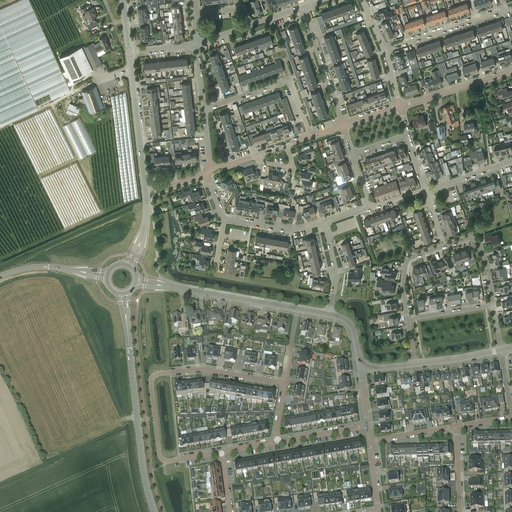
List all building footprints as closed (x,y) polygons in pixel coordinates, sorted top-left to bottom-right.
[(52,52),(28,0),(22,0),(0,10),(0,126),(1,126),(38,109),(37,106),(70,91),(62,73),(52,52)] [(168,12),(171,12),(180,11),(179,5),(176,5),(176,2),(167,3),(167,7),(171,6),(171,9),(168,9),(168,12)] [(158,6),(158,3),(156,3),(154,4),(149,4),(142,5),(141,5),(142,8),(138,8),(138,15),(139,15),(141,15),(142,14),(144,14),(146,14),(146,10),(149,10),(148,7),(158,6)] [(345,5),(348,13),(351,12),(352,14),(355,13),(351,3),(345,5)] [(467,3),(460,5),(463,13),(469,11),(467,3)] [(264,11),(261,4),(252,7),(255,14),(261,12),(264,11)] [(345,5),(339,7),(342,15),(348,13),(345,5)] [(460,5),(455,7),(457,14),(463,13),(460,5)] [(86,7),(80,9),(82,13),(85,12),(86,14),(82,16),(85,23),(83,24),(85,26),(87,25),(89,30),(97,26),(98,25),(98,24),(98,23),(98,22),(97,21),(96,21),(95,21),(94,19),(97,18),(95,14),(94,12),(95,11),(93,8),(87,10),(86,7)] [(339,7),(333,9),(336,17),(342,15),(339,7)] [(451,17),(457,14),(455,7),(448,9),(451,17)] [(333,9),(327,11),(330,19),(336,17),(333,9)] [(379,19),(385,16),(386,19),(393,16),(391,12),(388,13),(386,9),(376,13),(379,19)] [(445,10),(439,12),(441,20),(447,18),(445,10)] [(321,13),(321,16),(322,18),(323,21),(330,19),(327,11),(321,13)] [(439,12),(433,14),(435,22),(441,20),(439,12)] [(144,23),(144,24),(145,23),(150,23),(149,14),(146,14),(144,14),(142,14),(141,15),(139,15),(138,15),(139,21),(143,21),(143,24),(144,23)] [(429,24),(435,22),(433,14),(426,16),(429,24)] [(407,31),(413,29),(411,22),(408,22),(406,15),(402,16),(407,31)] [(417,20),(419,27),(425,25),(423,18),(417,20)] [(417,20),(411,22),(413,29),(419,27),(417,20)] [(384,30),(392,27),(393,26),(392,23),(389,24),(388,21),(381,24),(384,30)] [(495,23),(497,30),(503,28),(501,21),(495,23)] [(140,27),(140,34),(149,33),(148,29),(152,28),(151,23),(150,23),(145,23),(144,24),(144,26),(140,27)] [(396,32),(394,33),(392,29),(395,28),(396,30),(399,28),(401,33),(405,31),(401,23),(397,24),(393,26),(392,27),(384,30),(388,40),(398,36),(396,32)] [(495,23),(489,24),(491,32),(497,30),(495,23)] [(489,24),(483,26),(485,34),(491,32),(489,24)] [(290,35),(298,32),(296,26),(288,29),(290,35)] [(479,36),(485,34),(483,26),(477,28),(479,36)] [(358,39),(365,36),(363,30),(356,33),(358,39)] [(467,31),(470,39),(476,37),(473,30),(467,31)] [(467,31),(461,33),(464,41),(470,39),(467,31)] [(183,38),(183,32),(174,33),(175,38),(171,39),(171,43),(184,42),(183,38)] [(290,35),(292,41),(300,38),(298,32),(290,35)] [(149,33),(140,34),(141,34),(140,34),(140,38),(141,38),(141,40),(146,39),(146,42),(153,41),(153,36),(149,36),(149,33)] [(461,33),(456,35),(458,43),(464,41),(461,33)] [(326,43),(334,41),(336,40),(334,36),(332,37),(331,34),(323,37),(326,43)] [(270,35),(264,37),(266,44),(267,47),(270,46),(269,43),(272,42),(270,35)] [(456,35),(450,37),(452,45),(458,43),(456,35)] [(99,39),(100,42),(97,43),(94,45),(95,47),(97,52),(104,49),(104,50),(105,49),(106,50),(108,49),(108,48),(109,48),(107,43),(106,40),(107,40),(105,36),(99,39)] [(358,39),(361,45),(368,42),(365,36),(358,39)] [(264,37),(258,39),(260,46),(266,44),(264,37)] [(446,47),(452,45),(450,37),(444,39),(446,47)] [(292,41),(294,47),(303,44),(300,38),(292,41)] [(258,39),(252,41),(254,48),(260,46),(258,39)] [(506,50),(503,51),(507,62),(511,59),(511,57),(511,55),(511,54),(511,46),(510,40),(507,41),(510,51),(507,52),(506,50)] [(252,41),(246,43),(248,50),(254,48),(252,41)] [(334,41),(326,43),(328,49),(336,47),(334,41)] [(434,43),(436,50),(442,48),(440,41),(434,43)] [(361,45),(363,51),(370,47),(368,42),(361,45)] [(82,46),(59,57),(66,71),(70,80),(102,65),(96,53),(97,52),(95,47),(94,45),(93,43),(83,48),(82,46)] [(246,43),(240,45),(242,52),(248,50),(246,43)] [(434,43),(428,44),(431,52),(436,50),(434,43)] [(268,50),(270,54),(285,49),(283,44),(274,47),(275,48),(268,50)] [(305,51),(303,44),(294,47),(297,53),(305,51)] [(428,44),(422,46),(425,54),(431,52),(428,44)] [(234,47),(236,55),(242,52),(240,45),(234,47)] [(422,46),(416,48),(419,56),(422,55),(423,57),(425,56),(425,54),(422,46)] [(336,47),(328,49),(330,55),(338,53),(336,47)] [(373,53),(370,47),(363,51),(365,56),(373,53)] [(394,55),(396,62),(415,56),(413,50),(406,52),(407,55),(402,57),(401,53),(394,55)] [(503,51),(498,53),(499,56),(498,56),(499,59),(501,64),(507,62),(503,51)] [(219,59),(222,58),(221,55),(218,56),(217,53),(210,55),(212,61),(219,59)] [(338,53),(330,55),(332,62),(340,59),(340,58),(338,53)] [(298,58),(300,64),(308,61),(306,55),(298,58)] [(410,65),(411,70),(418,67),(415,56),(396,62),(397,68),(405,65),(404,63),(413,61),(414,64),(410,65)] [(490,68),(487,60),(486,56),(483,57),(484,60),(481,62),(484,70),(490,68)] [(460,57),(457,58),(462,74),(465,73),(466,76),(467,75),(467,76),(471,75),(471,74),(472,73),(468,62),(463,64),(460,57)] [(487,60),(490,68),(496,65),(493,57),(487,60)] [(368,66),(376,64),(374,58),(367,60),(368,66)] [(212,61),(214,67),(221,65),(219,59),(212,61)] [(272,65),(275,73),(280,71),(280,73),(284,71),(281,65),(280,60),(274,62),(275,64),(272,65)] [(475,60),(468,62),(472,73),(473,73),(474,74),(477,73),(477,72),(478,71),(475,60)] [(308,61),(300,64),(302,70),(311,68),(308,61)] [(444,62),(439,64),(440,69),(443,77),(446,76),(448,81),(459,78),(456,66),(447,69),(444,62)] [(335,72),(343,69),(341,63),(333,65),(335,72)] [(368,66),(370,72),(378,70),(376,64),(368,66)] [(214,67),(216,73),(223,71),(221,65),(214,67)] [(272,65),(264,68),(266,76),(275,73),(272,65)] [(264,68),(255,71),(258,79),(266,76),(264,68)] [(311,68),(302,70),(305,76),(313,74),(311,68)] [(335,72),(338,78),(346,75),(343,69),(335,72)] [(443,77),(440,69),(431,72),(433,77),(424,80),(427,87),(430,87),(442,84),(440,78),(443,77)] [(379,76),(378,70),(370,72),(371,78),(379,76)] [(216,73),(218,79),(226,77),(223,71),(216,73)] [(255,71),(247,74),(250,82),(258,79),(255,71)] [(247,74),(238,77),(241,85),(250,82),(247,74)] [(313,74),(305,76),(307,82),(315,80),(313,74)] [(406,74),(400,76),(402,83),(412,80),(410,74),(406,76),(406,74)] [(338,78),(340,84),(348,81),(346,75),(338,78)] [(218,79),(220,85),(228,83),(226,77),(218,79)] [(315,80),(307,82),(309,89),(317,86),(315,80)] [(350,87),(348,81),(340,84),(342,90),(350,87)] [(230,89),(228,83),(220,85),(222,91),(230,89)] [(300,90),(302,94),(307,92),(306,89),(303,89),(301,84),(298,85),(300,90)] [(404,89),(406,95),(418,91),(416,84),(404,89)] [(81,92),(89,114),(104,108),(96,86),(81,92)] [(377,90),(378,93),(380,101),(386,98),(383,88),(377,90)] [(500,97),(504,96),(506,102),(511,100),(511,97),(511,96),(511,92),(511,90),(507,91),(506,88),(502,89),(502,88),(498,89),(498,91),(493,92),(495,99),(500,97)] [(310,93),(313,100),(321,97),(319,90),(310,93)] [(271,95),(274,103),(281,100),(281,99),(279,92),(271,95)] [(364,98),(360,99),(363,107),(369,105),(366,97),(365,93),(362,94),(364,98)] [(378,93),(372,95),(374,103),(380,101),(378,93)] [(271,95),(263,97),(266,105),(274,103),(271,95)] [(372,95),(366,97),(369,105),(374,103),(372,95)] [(358,100),(354,102),(357,109),(363,107),(360,99),(359,96),(356,96),(358,100)] [(263,97),(256,100),(259,108),(266,105),(263,97)] [(321,97),(313,100),(315,106),(323,103),(321,97)] [(351,111),(357,109),(354,102),(353,99),(351,99),(352,102),(348,104),(351,111)] [(256,100),(249,103),(251,110),(259,108),(256,100)] [(509,117),(511,115),(511,100),(502,104),(504,110),(508,108),(509,113),(508,113),(509,117)] [(244,113),(251,110),(249,103),(241,105),(244,113)] [(323,103),(315,106),(317,112),(325,109),(323,103)] [(443,107),(448,123),(455,121),(452,112),(455,111),(453,104),(450,105),(443,107)] [(80,108),(74,105),(72,111),(78,113),(80,108)] [(325,109),(317,112),(319,118),(327,115),(325,109)] [(222,121),(229,118),(232,117),(231,114),(228,115),(227,112),(220,114),(222,121)] [(412,117),(416,128),(426,125),(423,116),(419,117),(419,115),(412,117)] [(506,118),(500,120),(501,124),(507,122),(507,123),(511,121),(511,123),(511,115),(509,117),(506,118)] [(222,121),(224,127),(231,124),(229,118),(222,121)] [(433,121),(427,123),(430,131),(436,130),(433,121)] [(465,131),(472,130),(472,134),(477,133),(476,126),(474,127),(473,122),(464,124),(465,131)] [(231,124),(224,127),(226,132),(236,129),(235,126),(232,127),(231,124)] [(278,136),(284,134),(282,127),(281,127),(280,124),(275,126),(278,136)] [(275,126),(273,126),(272,125),(268,126),(268,127),(272,138),(278,136),(275,126)] [(287,125),(282,127),(284,134),(290,132),(287,125)] [(438,137),(445,136),(444,125),(436,126),(438,137)] [(266,140),(272,138),(268,127),(265,128),(266,130),(267,130),(267,132),(264,133),(266,140)] [(236,129),(226,132),(228,138),(235,136),(234,133),(237,132),(236,129)] [(254,144),(261,142),(258,135),(257,132),(248,135),(251,141),(253,140),(254,144)] [(264,133),(258,135),(261,142),(266,140),(264,133)] [(235,136),(228,138),(230,144),(237,142),(235,136)] [(237,142),(230,144),(232,150),(239,148),(238,144),(243,142),(245,144),(246,146),(250,145),(248,138),(244,140),(237,142)] [(330,143),(332,148),(340,146),(339,143),(340,143),(339,140),(332,142),(331,140),(326,141),(327,144),(330,143)] [(419,152),(419,154),(432,150),(430,144),(427,146),(426,143),(420,145),(422,151),(419,152)] [(494,145),(491,146),(491,147),(492,152),(493,152),(495,152),(496,156),(499,155),(501,156),(502,156),(500,146),(499,143),(494,144),(494,145)] [(397,148),(401,159),(407,157),(403,146),(397,148)] [(297,155),(300,163),(309,160),(307,154),(312,152),(311,147),(303,150),(304,153),(297,155)] [(188,149),(189,153),(189,158),(189,161),(196,160),(195,153),(192,153),(191,149),(188,149)] [(432,150),(419,154),(420,156),(424,155),(425,158),(434,155),(437,154),(435,149),(432,150)] [(343,150),(333,154),(335,159),(333,160),(334,162),(340,160),(339,157),(345,155),(343,150)] [(394,150),(389,152),(393,164),(396,163),(395,160),(398,159),(394,150)] [(162,164),(169,163),(168,151),(165,152),(165,156),(161,156),(162,164)] [(477,151),(472,152),(476,162),(479,161),(479,162),(485,160),(482,151),(478,153),(477,151)] [(181,152),(174,153),(175,163),(182,162),(182,157),(182,154),(181,152)] [(389,152),(380,155),(384,167),(393,164),(389,152)] [(472,163),(476,162),(472,152),(468,154),(468,156),(464,157),(467,166),(473,164),(472,163)] [(161,156),(157,156),(157,153),(150,153),(151,162),(154,161),(155,165),(162,164),(161,156)] [(380,155),(372,158),(376,170),(384,167),(380,155)] [(434,155),(425,158),(426,161),(422,162),(423,164),(425,164),(425,163),(436,160),(434,155)] [(373,171),(376,170),(372,158),(366,160),(367,162),(364,163),(366,170),(372,168),(373,171)] [(425,163),(425,164),(426,166),(429,165),(430,167),(442,163),(443,163),(444,163),(442,158),(436,160),(425,163)] [(335,165),(337,170),(347,167),(346,164),(348,164),(347,161),(341,163),(340,160),(334,162),(335,165)] [(444,168),(442,163),(430,167),(431,170),(425,173),(426,175),(444,168)] [(337,170),(336,171),(338,176),(350,171),(349,166),(347,167),(337,170)] [(249,176),(252,175),(254,179),(259,177),(257,170),(254,172),(252,167),(243,170),(247,182),(251,180),(249,176)] [(309,180),(310,172),(316,173),(316,169),(308,167),(307,173),(300,172),(299,179),(302,179),(309,180)] [(444,168),(426,175),(426,177),(433,175),(434,178),(446,174),(444,168)] [(352,177),(350,171),(338,176),(341,184),(347,182),(346,179),(352,177)] [(264,179),(263,184),(267,185),(267,182),(273,183),(275,173),(271,172),(270,173),(268,173),(267,178),(265,178),(264,179)] [(275,173),(273,183),(280,184),(279,187),(282,188),(283,181),(280,181),(281,175),(279,174),(275,173)] [(413,175),(407,177),(410,186),(416,184),(413,175)] [(402,189),(410,186),(407,177),(401,179),(400,176),(398,177),(402,189)] [(489,181),(492,190),(501,187),(498,181),(495,182),(493,176),(491,177),(492,180),(489,181)] [(225,192),(234,189),(237,187),(235,183),(232,184),(230,179),(221,182),(223,188),(224,188),(225,192)] [(312,180),(309,180),(302,179),(302,181),(301,185),(304,186),(303,191),(310,193),(312,180)] [(481,184),(479,184),(482,194),(487,192),(483,179),(480,180),(481,184)] [(485,179),(483,179),(487,192),(492,190),(489,181),(486,182),(485,179)] [(396,181),(390,183),(393,192),(399,190),(396,181)] [(475,182),(473,183),(477,196),(482,194),(479,184),(476,185),(475,182)] [(390,183),(384,185),(388,194),(393,192),(390,183)] [(471,187),(469,188),(472,197),(477,196),(473,183),(470,184),(471,187)] [(343,184),(338,186),(339,189),(338,189),(340,194),(341,194),(353,190),(351,185),(344,187),(343,184)] [(384,185),(379,187),(382,196),(388,194),(384,185)] [(464,200),(472,197),(469,188),(466,189),(465,186),(462,187),(464,193),(461,194),(464,200)] [(376,198),(382,196),(379,187),(373,189),(376,198)] [(191,190),(180,194),(181,198),(187,196),(189,202),(192,200),(192,201),(201,198),(199,193),(198,194),(197,191),(192,193),(191,190)] [(355,195),(353,190),(341,194),(344,204),(350,202),(348,197),(355,195)] [(236,197),(234,210),(237,210),(237,211),(240,212),(240,208),(243,209),(245,199),(245,196),(240,195),(239,198),(236,197)] [(332,196),(324,199),(328,212),(333,210),(331,204),(334,203),(332,197),(332,196)] [(264,206),(265,200),(265,199),(256,198),(256,201),(254,210),(257,211),(256,214),(259,215),(260,205),(264,206)] [(324,199),(316,202),(318,207),(320,207),(322,212),(325,211),(326,212),(328,212),(324,199)] [(268,200),(265,200),(264,206),(267,206),(265,214),(271,215),(272,207),(273,202),(267,201),(268,200)] [(313,206),(308,208),(310,216),(316,214),(313,207),(316,206),(314,200),(311,201),(313,206)] [(194,209),(196,213),(205,210),(203,203),(196,205),(195,202),(187,204),(189,211),(194,209)] [(278,208),(272,207),(271,215),(276,216),(277,209),(280,209),(281,203),(278,202),(278,208)] [(284,203),(281,203),(280,209),(283,210),(282,217),(287,218),(289,210),(283,209),(284,203)] [(301,205),(298,206),(299,212),(303,211),(305,218),(310,216),(308,208),(302,210),(301,205)] [(289,210),(287,218),(293,219),(293,218),(294,212),(299,212),(298,206),(295,206),(294,211),(289,210)] [(446,212),(440,214),(442,220),(452,216),(454,215),(451,207),(445,209),(446,212)] [(395,208),(390,210),(393,220),(395,219),(395,218),(398,217),(395,208)] [(390,210),(385,212),(387,220),(390,219),(391,221),(393,220),(390,210)] [(413,216),(414,218),(423,215),(421,210),(413,212),(414,215),(413,216)] [(199,222),(200,225),(209,222),(207,216),(202,218),(201,214),(194,216),(196,223),(199,222)] [(379,214),(374,216),(377,224),(380,223),(380,224),(383,223),(379,214)] [(442,220),(444,225),(453,221),(452,216),(442,220)] [(370,228),(373,227),(369,217),(364,219),(367,227),(370,226),(370,228)] [(425,220),(417,223),(418,225),(416,226),(417,228),(427,225),(425,220)] [(453,221),(444,225),(445,230),(455,226),(458,226),(456,220),(453,221)] [(455,226),(445,230),(447,235),(449,234),(453,233),(454,236),(460,234),(459,231),(457,231),(455,226)] [(199,235),(204,236),(203,239),(212,241),(214,233),(209,232),(210,229),(201,227),(199,235)] [(428,230),(420,233),(421,236),(420,236),(421,238),(430,235),(428,230)] [(501,243),(499,240),(498,234),(493,236),(492,234),(485,237),(486,241),(491,240),(492,242),(493,246),(497,245),(498,245),(499,245),(499,244),(500,244),(501,243)] [(430,235),(421,238),(422,241),(423,240),(424,243),(432,240),(430,235)] [(200,248),(200,252),(210,254),(211,247),(202,245),(203,241),(195,240),(194,247),(200,248)] [(343,250),(353,246),(352,244),(350,244),(349,241),(341,244),(343,250)] [(343,250),(345,255),(353,252),(352,249),(353,249),(353,246),(343,250)] [(493,255),(496,264),(503,262),(501,254),(505,253),(503,248),(497,250),(498,253),(493,255)] [(461,252),(464,261),(468,260),(469,264),(476,262),(473,254),(469,255),(467,249),(461,252)] [(349,253),(345,255),(347,260),(356,256),(361,255),(360,252),(358,253),(357,251),(353,252),(349,253)] [(460,262),(464,261),(461,252),(454,254),(456,260),(452,261),(455,269),(462,267),(460,262)] [(192,254),(192,258),(197,259),(196,260),(199,261),(198,266),(196,265),(195,268),(204,270),(204,267),(207,267),(209,260),(203,259),(203,256),(192,254)] [(356,256),(347,260),(348,265),(357,262),(355,259),(357,259),(357,258),(356,256)] [(444,260),(441,261),(443,268),(446,267),(447,268),(453,266),(450,256),(443,258),(444,260)] [(440,269),(443,268),(441,261),(438,263),(437,260),(430,262),(434,273),(440,270),(440,269)] [(508,278),(508,277),(511,277),(510,273),(507,273),(506,269),(510,268),(510,264),(503,265),(504,270),(497,271),(498,275),(499,275),(500,279),(508,278)] [(236,267),(233,267),(223,265),(223,267),(224,267),(224,270),(227,271),(227,274),(235,276),(236,267)] [(423,265),(419,266),(422,276),(426,274),(427,278),(433,276),(431,269),(427,270),(425,265),(423,266),(423,265)] [(418,277),(422,276),(419,266),(415,268),(413,269),(416,278),(413,279),(415,285),(418,284),(418,281),(420,280),(418,277)] [(349,272),(348,280),(360,281),(361,273),(361,268),(355,267),(355,273),(349,272)] [(384,277),(385,277),(385,278),(395,280),(396,272),(388,271),(388,268),(383,267),(382,274),(382,275),(382,276),(383,276),(383,277),(384,277)] [(313,277),(311,285),(323,288),(325,279),(318,278),(319,275),(319,272),(313,273),(313,276),(313,277)] [(510,287),(509,280),(501,282),(502,286),(500,287),(500,292),(509,291),(509,287),(510,287)] [(386,295),(387,294),(393,295),(394,286),(384,285),(384,282),(377,281),(377,287),(382,287),(382,295),(386,295)] [(463,288),(463,291),(464,299),(468,298),(469,300),(474,300),(473,291),(472,287),(463,288)] [(476,290),(473,291),(474,300),(479,299),(479,296),(483,296),(482,288),(476,289),(476,290)] [(458,293),(454,293),(456,302),(461,302),(461,299),(464,299),(463,291),(458,292),(458,293)] [(450,293),(445,294),(446,302),(450,301),(450,303),(456,302),(454,293),(451,294),(450,293)] [(436,294),(427,296),(428,305),(432,304),(432,306),(437,305),(436,296),(436,294)] [(440,296),(436,296),(437,305),(443,305),(442,302),(446,302),(445,294),(439,294),(440,296)] [(504,301),(502,301),(503,306),(511,305),(511,298),(511,295),(504,296),(504,301)] [(421,299),(418,299),(419,308),(424,307),(424,305),(428,305),(427,296),(421,296),(421,299)] [(381,304),(385,303),(386,305),(387,305),(388,309),(396,307),(396,302),(393,303),(393,298),(381,300),(381,304)] [(208,321),(217,320),(217,321),(222,321),(221,313),(216,313),(216,310),(210,311),(207,311),(207,312),(208,321)] [(225,315),(224,325),(230,326),(231,323),(231,321),(238,322),(239,318),(237,317),(238,313),(229,311),(229,316),(225,315)] [(192,319),(190,319),(190,324),(192,324),(192,326),(193,326),(193,329),(194,329),(200,329),(201,328),(200,325),(206,324),(205,315),(199,316),(199,313),(191,314),(192,319)] [(384,321),(388,320),(389,320),(390,324),(399,322),(398,317),(396,317),(395,313),(383,314),(384,321)] [(173,325),(177,325),(178,330),(186,329),(185,322),(187,322),(186,315),(180,315),(180,314),(172,315),(172,320),(173,320),(173,325)] [(241,322),(245,323),(245,325),(253,326),(254,316),(247,314),(246,317),(242,316),(241,322)] [(256,326),(262,327),(262,328),(268,329),(270,318),(263,317),(263,320),(261,320),(261,319),(257,318),(256,326)] [(279,321),(274,320),(273,327),(278,328),(277,330),(284,331),(284,334),(287,334),(289,326),(286,325),(286,321),(279,320),(279,321)] [(312,332),(310,332),(311,325),(303,324),(302,329),(301,329),(301,333),(306,334),(305,339),(311,340),(312,332)] [(313,335),(313,340),(316,340),(316,339),(318,340),(319,337),(323,338),(325,328),(323,327),(322,326),(321,326),(320,326),(320,327),(318,327),(317,333),(314,332),(313,335)] [(398,332),(397,327),(389,329),(390,335),(392,335),(392,339),(401,337),(400,332),(398,332)] [(330,335),(328,343),(334,344),(335,340),(339,340),(341,331),(339,330),(339,329),(338,329),(337,329),(336,329),(336,330),(334,329),(333,335),(330,335)] [(182,347),(173,348),(173,351),(174,361),(181,361),(180,354),(183,353),(182,347)] [(188,360),(194,359),(195,359),(194,356),(195,356),(194,353),(198,353),(197,347),(191,347),(191,349),(187,350),(188,359),(188,360)] [(219,353),(222,354),(223,348),(219,347),(219,349),(214,349),(214,348),(212,358),(218,359),(219,353)] [(224,360),(229,361),(231,349),(223,348),(222,354),(225,354),(224,360)] [(240,351),(231,349),(229,361),(229,362),(235,363),(236,356),(239,357),(240,351)] [(244,364),(249,365),(251,353),(243,351),(242,357),(245,358),(244,364)] [(300,359),(312,361),(313,352),(307,351),(307,354),(301,353),(300,354),(299,354),(298,357),(300,358),(300,359)] [(260,354),(251,353),(249,365),(250,365),(250,366),(253,367),(254,365),(255,366),(256,360),(259,360),(260,354)] [(264,367),(269,368),(271,356),(263,354),(262,361),(265,361),(264,367)] [(280,357),(271,356),(269,368),(275,369),(276,363),(279,364),(280,357)] [(304,368),(310,369),(312,361),(300,359),(299,360),(298,359),(297,363),(299,363),(299,364),(305,365),(304,368)] [(335,369),(347,367),(347,366),(348,366),(348,363),(346,363),(346,362),(340,362),(340,359),(331,360),(331,364),(334,363),(335,369)] [(501,372),(500,372),(498,372),(497,364),(491,364),(491,366),(488,367),(489,373),(491,373),(492,373),(497,373),(498,381),(502,380),(501,372)] [(492,382),(491,373),(489,373),(488,367),(488,366),(481,366),(482,368),(478,369),(479,375),(481,375),(482,375),(487,375),(488,383),(492,382)] [(336,377),(342,376),(342,374),(348,373),(347,372),(349,371),(348,368),(347,368),(347,367),(335,369),(336,377)] [(297,376),(309,378),(310,369),(304,368),(304,371),(298,370),(297,376)] [(482,384),(481,375),(479,375),(478,369),(478,368),(472,368),(472,370),(469,371),(468,371),(469,378),(472,378),(472,377),(473,377),(477,377),(479,385),(482,384)] [(469,387),(473,386),(472,378),(469,378),(468,371),(469,371),(468,370),(462,370),(462,372),(459,373),(460,380),(462,380),(462,379),(463,379),(468,379),(469,387)] [(462,380),(460,380),(459,373),(459,371),(452,372),(453,374),(449,374),(450,381),(452,381),(453,381),(458,380),(459,388),(463,388),(462,380)] [(452,381),(450,381),(449,374),(449,372),(443,373),(443,375),(440,375),(439,375),(440,382),(442,382),(443,382),(444,382),(448,381),(450,389),(453,389),(452,381)] [(442,382),(440,382),(439,375),(440,375),(439,373),(433,374),(433,376),(430,376),(431,383),(433,383),(434,383),(439,382),(440,390),(444,390),(443,382),(442,382)] [(434,391),(433,383),(431,383),(430,376),(429,374),(423,375),(423,377),(420,377),(421,384),(423,384),(424,384),(429,383),(430,391),(434,391)] [(423,384),(421,384),(420,377),(420,375),(413,376),(414,378),(410,378),(411,385),(413,385),(414,385),(419,384),(420,392),(424,392),(423,384)] [(301,385),(307,386),(309,378),(297,376),(296,381),(302,382),(301,385)] [(337,386),(349,384),(348,379),(342,380),(342,376),(336,377),(337,386)] [(413,385),(411,385),(410,378),(410,376),(404,377),(404,379),(400,379),(401,386),(405,386),(409,385),(411,393),(414,393),(413,385)] [(202,381),(196,382),(198,393),(198,395),(206,394),(206,390),(206,384),(202,384),(202,381)] [(209,390),(208,395),(214,396),(215,391),(216,383),(211,382),(210,384),(206,384),(206,390),(209,390)] [(349,384),(337,386),(338,395),(344,394),(344,391),(350,390),(349,384)] [(294,393),(306,395),(307,386),(301,385),(301,388),(295,387),(294,388),(293,388),(292,392),(294,392),(294,393)] [(390,397),(389,388),(376,390),(377,396),(382,395),(382,398),(390,397)] [(268,401),(267,403),(273,404),(273,401),(274,397),(275,398),(276,395),(275,394),(275,392),(269,391),(269,392),(268,401)] [(294,393),(293,394),(292,393),(291,397),(293,397),(293,398),(299,399),(298,404),(304,403),(306,395),(294,393)] [(494,400),(490,400),(492,411),(498,409),(497,404),(504,402),(503,395),(494,397),(494,400)] [(469,398),(469,401),(465,401),(467,414),(469,413),(469,414),(470,414),(470,415),(473,414),(473,413),(474,413),(472,405),(476,404),(475,397),(469,398)] [(485,412),(492,411),(490,400),(486,401),(485,398),(480,399),(481,406),(484,406),(485,412)] [(389,400),(377,402),(378,408),(381,408),(382,411),(391,410),(389,405),(389,400)] [(466,414),(467,414),(465,401),(465,402),(462,403),(462,400),(455,401),(456,407),(460,407),(461,414),(462,414),(462,415),(467,415),(466,414)] [(452,404),(441,405),(442,409),(443,419),(444,418),(445,419),(446,419),(447,418),(450,417),(449,411),(453,411),(452,404)] [(349,406),(349,408),(351,417),(357,416),(356,414),(357,414),(357,411),(356,411),(354,405),(349,406)] [(443,419),(442,409),(435,410),(435,406),(430,407),(431,414),(436,414),(437,420),(440,419),(441,420),(442,419),(443,419)] [(417,412),(419,422),(426,421),(425,416),(428,415),(427,408),(423,408),(424,411),(417,412)] [(412,424),(419,422),(417,412),(413,413),(413,410),(407,411),(408,418),(411,418),(412,424)] [(393,422),(392,412),(379,414),(380,420),(385,420),(385,423),(393,422)] [(260,422),(261,424),(263,433),(262,433),(268,432),(268,430),(269,430),(268,427),(267,427),(266,421),(260,422)] [(230,430),(227,430),(228,436),(231,436),(232,438),(237,437),(236,428),(235,426),(230,427),(230,430)] [(224,428),(218,429),(220,440),(226,439),(225,437),(228,436),(227,430),(224,431),(224,428)] [(180,433),(178,434),(178,440),(181,439),(182,442),(179,443),(180,448),(189,446),(188,446),(186,435),(181,436),(180,433)] [(508,455),(502,456),(502,464),(505,464),(505,465),(511,464),(511,458),(508,458),(508,455)] [(470,464),(470,465),(482,465),(482,459),(483,459),(483,456),(477,456),(477,459),(470,459),(470,461),(469,461),(469,464),(470,464)] [(502,474),(509,473),(509,470),(511,470),(511,464),(505,465),(505,464),(502,464),(502,474)] [(483,465),(482,465),(470,465),(470,467),(469,467),(469,470),(470,470),(470,471),(477,471),(477,474),(484,474),(483,465)] [(435,469),(436,478),(449,477),(449,474),(448,474),(448,471),(442,471),(442,468),(435,469)] [(402,476),(401,470),(394,470),(395,474),(387,475),(388,482),(399,481),(399,477),(402,476)] [(511,476),(509,476),(509,473),(502,474),(503,483),(511,482),(511,476)] [(449,481),(449,477),(436,478),(436,487),(442,486),(442,483),(448,483),(448,481),(449,481)] [(476,481),(469,481),(469,482),(468,482),(468,486),(469,486),(469,487),(483,487),(483,477),(476,478),(476,481)] [(511,482),(503,483),(503,492),(509,491),(509,488),(511,488),(511,482)] [(362,485),(363,488),(364,501),(370,500),(370,494),(370,491),(369,491),(369,488),(366,488),(366,485),(362,485)] [(397,486),(397,490),(390,491),(389,491),(390,499),(391,499),(394,499),(394,500),(398,499),(398,498),(402,498),(402,497),(401,490),(404,489),(404,485),(397,486)] [(436,489),(436,498),(450,498),(450,494),(449,494),(449,492),(442,492),(442,489),(436,489)] [(343,491),(343,497),(346,497),(347,503),(353,502),(352,490),(343,491)] [(335,504),(335,505),(341,504),(340,498),(343,497),(343,491),(334,492),(335,504)] [(503,501),(511,500),(511,494),(509,494),(509,491),(503,492),(503,501)] [(282,494),(283,498),(285,511),(291,511),(290,503),(293,503),(292,497),(289,497),(288,493),(282,494)] [(471,496),(471,502),(485,502),(484,493),(478,493),(478,496),(471,496)] [(312,494),(303,495),(304,509),(310,508),(309,501),(312,500),(312,494)] [(324,506),(322,494),(317,495),(316,494),(313,494),(314,500),(317,500),(318,507),(324,506)] [(298,510),(304,509),(303,495),(293,497),(294,503),(297,502),(298,510)] [(283,498),(274,499),(275,505),(278,505),(278,511),(279,511),(280,511),(279,511),(283,511),(285,511),(283,498)] [(450,501),(450,498),(436,498),(437,507),(443,507),(443,504),(449,504),(449,501),(450,501)] [(264,511),(271,511),(270,506),(273,505),(272,499),(269,500),(269,501),(264,501),(264,511)] [(504,510),(510,509),(510,506),(511,506),(511,500),(503,501),(504,510)] [(264,511),(264,501),(258,502),(258,501),(254,501),(255,508),(258,507),(258,511),(264,511)] [(391,508),(391,511),(405,511),(404,506),(408,506),(407,501),(401,502),(402,506),(399,507),(399,506),(396,507),(391,508)] [(245,511),(251,511),(251,508),(254,508),(253,502),(244,503),(245,511)] [(485,511),(485,502),(471,502),(471,508),(479,508),(479,511),(485,511)] [(245,511),(244,503),(235,504),(236,510),(239,510),(238,511),(245,511)]
